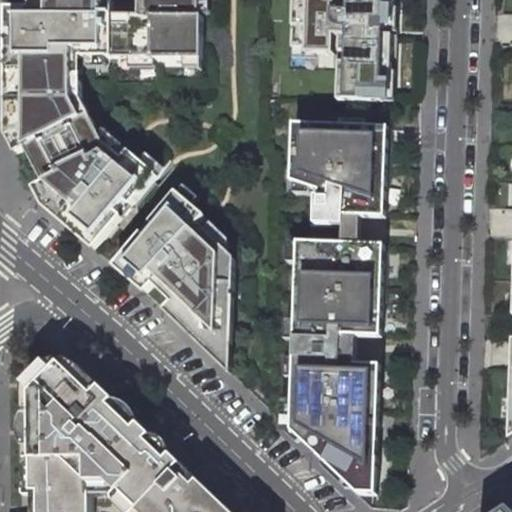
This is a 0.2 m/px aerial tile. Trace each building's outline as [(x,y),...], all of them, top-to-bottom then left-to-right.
[(49,0),(49,1),(20,1),(20,100),(83,100),(83,84),(75,84),(75,59),(156,59),(156,60),(185,60),(185,59),(204,59),(204,18),(200,18),(200,0),(140,0),(141,17),(114,17),(114,1),(105,1),(105,0),(49,0)] [(342,0),(342,12),(337,12),(337,1),(331,1),(329,0),(295,0),(294,48),(308,49),(307,54),(336,55),(336,46),(341,47),(339,101),(385,102),(385,88),(393,88),(395,14),(387,14),(387,0),(342,0)] [(20,100),(20,1),(9,1),(9,100),(20,100)] [(19,131),(20,100),(9,100),(9,135),(18,153),(28,148),(19,131)] [(83,223),(103,240),(157,175),(153,171),(131,153),(116,171),(111,166),(120,156),(105,143),(83,100),(20,100),(19,131),(28,148),(47,183),(57,201),(70,213),(63,221),(76,232),(83,223)] [(388,219),(390,130),(304,127),(295,433),(360,495),(378,496),(383,368),(359,367),(360,338),(384,339),(387,248),(363,247),(364,218),(388,219)] [(47,207),(63,221),(70,213),(57,201),(47,183),(37,188),(47,207)] [(218,343),(233,345),(239,257),(206,229),(200,236),(195,231),(207,217),(178,192),(123,257),(140,272),(133,280),(146,291),(147,292),(153,284),(174,302),(218,343)] [(95,248),(103,240),(83,223),(76,232),(95,248)] [(140,272),(123,257),(116,266),(133,280),(140,272)] [(218,360),(231,373),(233,345),(218,343),(174,302),(166,310),(218,360)] [(112,487),(138,511),(231,511),(203,484),(197,490),(186,480),(184,482),(180,476),(186,469),(176,459),(173,459),(170,459),(165,460),(155,450),(157,448),(157,447),(158,444),(158,442),(143,427),(142,427),(138,428),(136,429),(134,430),(118,413),(119,411),(119,408),(119,406),(119,404),(105,390),(97,398),(70,372),(56,371),(33,393),(34,494),(40,494),(40,511),(93,511),(93,487),(112,487)]
